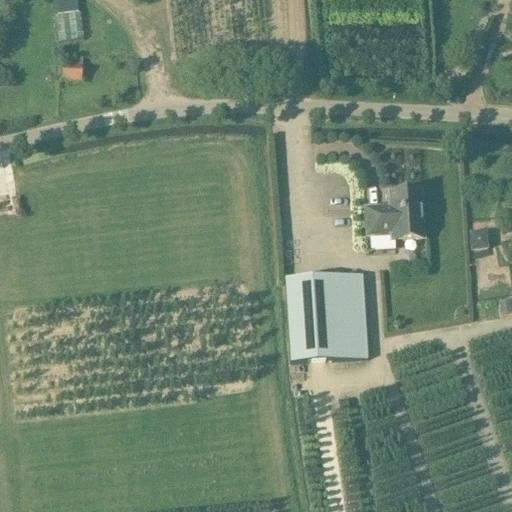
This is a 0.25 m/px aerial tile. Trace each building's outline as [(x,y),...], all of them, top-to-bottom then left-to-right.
[(78,0),(60,0),(62,14),(80,12),(78,0)] [(83,61),(62,59),(60,84),(81,85),(83,61)] [(366,213),(367,239),(392,237),(393,244),(421,243),(418,195),(411,195),(408,193),(399,193),(396,196),(390,196),(391,211),(366,213)] [(469,235),(470,253),(487,252),(487,235),(469,235)] [(361,280),(284,285),(289,367),(366,363),(361,280)] [(498,305),(499,317),(511,315),(510,303),(498,305)]
